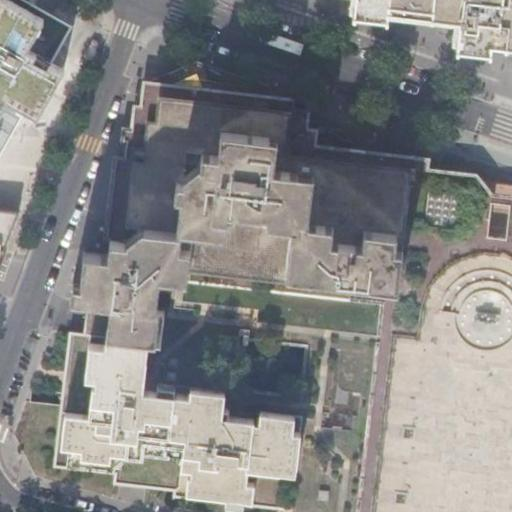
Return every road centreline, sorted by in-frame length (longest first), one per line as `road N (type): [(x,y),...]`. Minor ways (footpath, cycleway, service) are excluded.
road 1 (residential): [(135,0),(0,372)]
road 2 (residential): [(511,127),(413,98),(160,0)]
